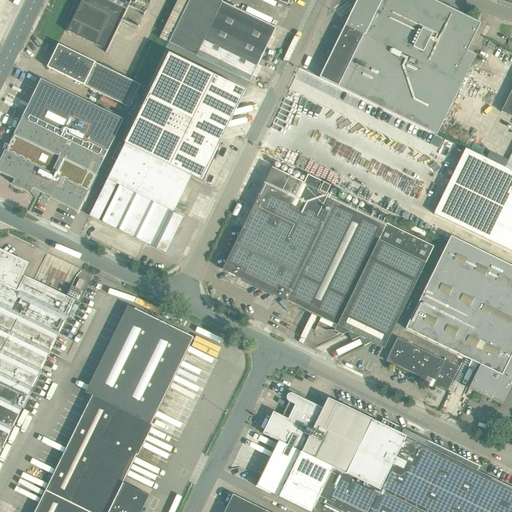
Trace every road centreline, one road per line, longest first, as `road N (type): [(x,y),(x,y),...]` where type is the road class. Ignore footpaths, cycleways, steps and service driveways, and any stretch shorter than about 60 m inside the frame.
road 1 (unclassified): [(178,297),(321,0)]
road 2 (unclassified): [(511,464),(274,345)]
road 3 (unclassified): [(178,297),(0,210)]
road 4 (unclassified): [(274,345),(192,511)]
